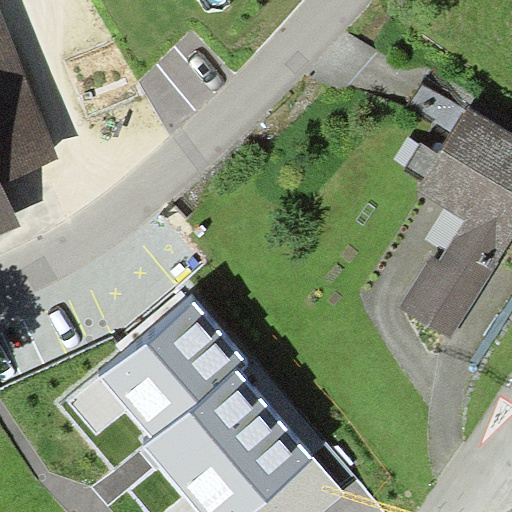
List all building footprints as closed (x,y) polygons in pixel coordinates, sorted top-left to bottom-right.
[(0,12),(0,162),(8,180),(62,157),(0,12)] [(424,179),(418,189),(465,218),(439,259),(432,254),(400,305),(452,338),(511,242),(511,132),(470,106),(440,153),(424,179)] [(424,179),(440,153),(421,142),(405,168),(424,179)] [(0,236),(27,225),(8,180),(0,162),(0,236)] [(98,375),(151,437),(235,365),(244,358),(191,296),(98,375)] [(151,437),(141,446),(198,511),(251,511),(314,460),(235,365),(151,437)]
